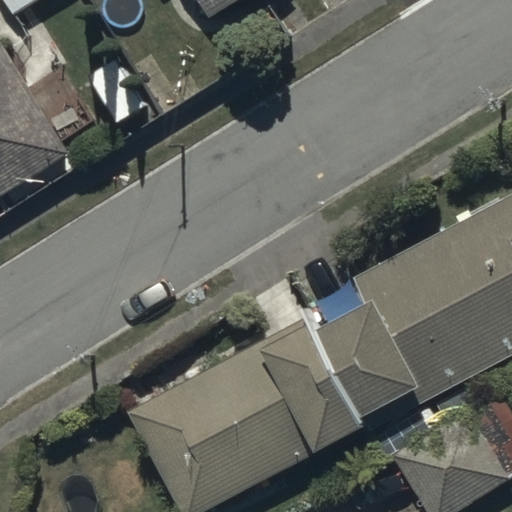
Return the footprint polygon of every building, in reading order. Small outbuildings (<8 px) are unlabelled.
[(2,0),(18,23),(53,0),(2,0)] [(167,48),(138,0),(104,0),(140,63),(167,48)] [(198,0),(207,14),(229,0),(198,0)] [(0,209),(76,162),(5,47),(0,50),(0,209)] [(117,68),(91,84),(123,134),(148,118),(117,68)] [(313,325),(131,419),(179,511),(228,511),(317,466),(319,471),(372,444),(368,437),(437,402),(439,406),(511,367),(511,206),(510,208),(505,199),(427,239),(429,243),(356,281),(373,314),(321,341),(313,325)] [(511,417),(497,394),(392,460),(424,511),(477,511),(507,493),(511,500),(511,417)]
